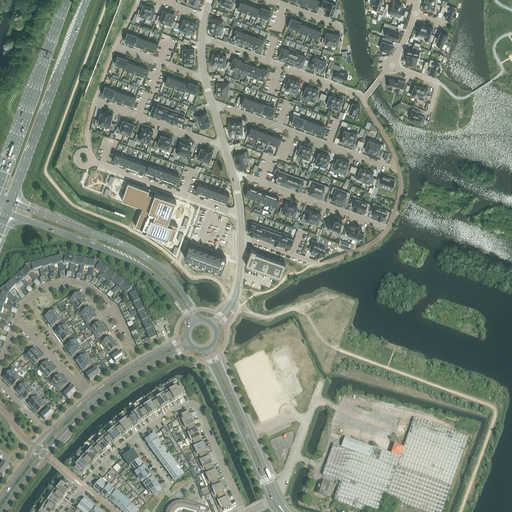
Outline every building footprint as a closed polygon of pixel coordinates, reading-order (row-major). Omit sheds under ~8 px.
[(231,8),(234,9),(236,3),(233,2),(233,0),(227,0),(226,5),(231,7),(231,8)] [(318,0),(313,0),(311,7),(313,8),(316,9),(319,0),(318,0)] [(323,0),(321,7),(326,9),(325,13),(332,16),(333,15),(336,17),(339,10),(335,9),(337,5),(329,2),(323,0)] [(373,5),(372,9),(382,12),(384,7),(381,5),(382,0),(373,0),(372,4),(373,5)] [(240,1),(237,9),(242,11),(244,7),(245,3),(243,2),(240,1)] [(423,4),(422,8),(436,10),(437,4),(423,1),(423,2),(423,4)] [(393,3),(389,14),(394,16),(399,4),(395,2),(394,3),(393,3)] [(244,7),(242,11),(247,13),(250,4),(247,3),(245,3),(244,7)] [(139,9),(137,15),(140,16),(140,17),(145,19),(149,5),(145,4),(145,5),(143,5),(142,10),(139,9)] [(250,4),(247,13),(252,15),(254,10),(255,6),(253,6),(253,5),(250,4)] [(399,4),(394,16),(400,18),(404,7),(402,6),(403,5),(399,4)] [(445,7),(444,10),(447,11),(445,18),(452,20),(453,17),(454,17),(456,13),(455,12),(456,8),(446,4),(445,7)] [(149,5),(145,19),(151,20),(151,19),(154,20),(156,14),(153,13),(155,8),(153,8),(153,7),(149,5)] [(260,8),(258,15),(263,17),(264,13),(266,9),(265,8),(264,8),(261,7),(260,8)] [(264,13),(263,17),(268,19),(269,17),(271,12),(271,10),(268,9),(267,9),(266,9),(264,13)] [(158,15),(156,21),(159,23),(160,21),(165,22),(165,23),(169,13),(169,12),(163,10),(162,14),(162,15),(161,15),(161,16),(158,15)] [(165,22),(164,24),(173,28),(175,22),(172,21),(173,20),(173,19),(173,18),(175,15),(169,13),(165,23),(165,22)] [(222,27),(223,20),(220,20),(220,19),(216,18),(215,19),(211,18),(211,22),(212,22),(211,25),(222,27)] [(288,24),(287,26),(293,28),(296,19),(295,19),(294,19),(291,18),(290,19),(288,24)] [(184,19),(180,31),(186,33),(190,20),(187,19),(186,20),(184,19)] [(296,19),(293,28),(298,30),(300,23),(301,23),(301,21),(298,20),(297,20),(296,19)] [(190,20),(186,33),(192,35),(196,23),(194,23),(194,22),(190,20)] [(298,30),(297,31),(302,33),(305,25),(304,24),(303,24),(301,23),(300,23),(298,30)] [(395,26),(388,24),(384,35),(396,39),(398,31),(394,30),(395,26)] [(223,34),(224,27),(222,27),(211,25),(211,28),(210,28),(209,31),(223,34)] [(305,25),(302,33),(307,35),(311,26),(308,25),(307,25),(305,25)] [(418,34),(417,37),(422,39),(427,27),(426,27),(426,26),(423,25),(422,25),(421,25),(419,31),(418,30),(417,34),(418,34)] [(311,26),(307,35),(313,37),(316,28),(314,28),(314,27),(311,26)] [(427,27),(422,39),(428,41),(429,40),(432,41),(434,35),(431,34),(433,28),(428,26),(427,27)] [(232,40),(237,42),(241,32),(242,30),(236,28),(232,40)] [(316,28),(313,37),(318,39),(321,30),(318,29),(316,28)] [(127,32),(124,41),(129,43),(132,34),(127,32)] [(247,34),(241,32),(237,42),(243,44),(247,34)] [(322,37),(321,43),(324,44),(324,45),(331,46),(331,45),(333,33),(333,32),(329,32),(329,33),(326,32),(325,38),(322,37)] [(435,37),(433,43),(436,44),(436,45),(442,47),(444,41),(446,42),(448,35),(440,32),(438,38),(435,37)] [(333,33),(331,45),(332,45),(340,47),(341,40),(338,40),(340,33),(335,33),(334,33),(333,33)] [(132,34),(129,43),(134,45),(137,36),(132,34)] [(249,46),(252,36),(247,34),(243,44),(249,46)] [(137,36),(134,45),(139,46),(142,38),(137,36)] [(258,38),(252,36),(249,46),(254,48),(258,38)] [(254,48),(260,50),(265,38),(258,36),(258,38),(254,48)] [(382,41),(380,49),(383,50),(383,51),(387,52),(387,51),(391,53),(394,45),(388,43),(389,40),(383,37),(382,41)] [(142,38),(139,46),(144,48),(147,40),(142,38)] [(147,40),(144,48),(149,50),(153,42),(147,40)] [(153,42),(149,50),(155,52),(158,44),(153,42)] [(279,58),(284,60),(288,50),(282,48),(279,58)] [(294,52),(288,50),(284,60),(290,62),(294,52)] [(294,50),(294,52),(290,62),(296,64),(299,54),(300,54),(300,52),(294,50)] [(407,50),(406,55),(407,55),(407,56),(417,58),(419,59),(420,52),(407,50)] [(217,66),(220,54),(216,53),(215,54),(213,53),(211,65),(217,66)] [(224,54),(220,54),(217,66),(217,67),(224,68),(226,56),(223,55),(224,54)] [(305,56),(300,54),(299,54),(296,64),(302,66),(305,56)] [(117,55),(114,64),(120,66),(123,57),(117,55)] [(320,60),(321,58),(315,55),(313,60),(312,59),(310,64),(311,65),(310,68),(316,71),(320,59),(320,60)] [(406,57),(405,60),(406,60),(405,62),(412,63),(411,64),(415,65),(415,64),(416,64),(417,58),(407,56),(406,57)] [(123,57),(120,66),(124,67),(125,68),(128,61),(128,59),(123,57)] [(234,57),(230,67),(236,69),(236,70),(240,60),(234,57)] [(320,59),(316,71),(322,73),(324,69),(325,69),(326,65),(325,64),(326,62),(320,60),(320,59)] [(430,59),(428,65),(430,66),(431,66),(429,73),(431,73),(434,75),(434,74),(436,75),(437,72),(438,72),(440,67),(439,67),(441,63),(431,60),(430,59)] [(242,72),(245,62),(240,60),(236,70),(236,69),(235,71),(241,74),(242,72)] [(124,67),(124,69),(129,71),(132,62),(128,61),(125,68),(124,67)] [(132,62),(129,71),(134,73),(137,64),(132,62)] [(247,74),(251,64),(245,62),(242,72),(247,74)] [(137,64),(134,73),(139,74),(142,66),(137,64)] [(257,66),(251,64),(247,74),(253,76),(257,66)] [(334,64),(331,73),(335,74),(334,76),(334,77),(345,81),(346,79),(346,80),(348,76),(347,75),(348,73),(339,70),(340,67),(334,64)] [(142,66),(139,74),(145,76),(148,68),(142,66)] [(258,80),(262,68),(257,66),(253,76),(252,78),(258,80)] [(268,70),(262,68),(258,80),(264,82),(268,70)] [(167,75),(164,84),(170,86),(173,77),(167,75)] [(173,77),(170,86),(175,87),(178,79),(173,77)] [(295,79),(291,78),(291,79),(289,78),(287,83),(284,82),(282,88),(285,89),(284,90),(290,92),(291,90),(295,79)] [(390,78),(388,86),(389,86),(388,87),(394,89),(394,87),(396,88),(395,89),(403,91),(402,95),(406,84),(403,83),(404,81),(398,80),(398,81),(396,81),(396,80),(390,78)] [(178,79),(175,87),(180,89),(183,81),(178,79)] [(299,81),(295,79),(291,90),(296,92),(296,93),(299,94),(301,88),(298,87),(300,82),(298,82),(299,81)] [(183,81),(180,89),(185,91),(186,90),(185,90),(188,83),(183,81)] [(188,83),(185,90),(186,90),(190,92),(193,83),(188,81),(188,83)] [(193,83),(190,92),(196,93),(199,85),(193,83)] [(415,85),(411,96),(417,98),(421,86),(417,84),(417,85),(415,85)] [(105,86),(102,94),(107,96),(110,88),(105,86)] [(313,87),(308,86),(308,87),(306,86),(305,91),(302,90),(299,98),(307,101),(308,100),(312,88),(313,88),(313,87)] [(421,86),(417,98),(426,101),(428,95),(425,94),(428,88),(421,86)] [(115,90),(110,88),(107,97),(112,98),(115,90)] [(312,88),(308,100),(314,103),(319,90),(313,88),(312,88)] [(120,92),(115,90),(112,98),(117,100),(120,92)] [(125,94),(120,92),(117,100),(122,102),(125,94)] [(130,96),(125,94),(122,102),(127,104),(130,96)] [(337,96),(331,94),(326,105),(333,107),(337,96)] [(136,97),(130,96),(127,104),(133,106),(136,97)] [(241,105),(246,107),(249,98),(244,96),(241,105)] [(337,96),(333,107),(339,110),(343,98),(338,97),(337,96)] [(254,100),(249,98),(246,107),(251,109),(254,100)] [(251,109),(256,110),(259,102),(254,100),(251,109)] [(150,113),(156,115),(160,104),(154,102),(150,113)] [(264,104),(259,102),(256,110),(261,112),(264,104)] [(352,105),(349,104),(346,111),(349,112),(349,113),(356,115),(357,111),(359,112),(361,107),(359,107),(360,105),(355,103),(355,104),(352,103),(352,105)] [(156,115),(161,117),(165,106),(160,104),(156,115)] [(264,104),(261,112),(266,114),(269,106),(264,104)] [(161,117),(166,119),(170,108),(165,106),(161,117)] [(266,114),(272,116),(275,108),(269,106),(266,114)] [(171,121),(175,110),(170,108),(166,119),(171,121)] [(412,112),(409,120),(417,123),(418,121),(423,123),(425,117),(419,115),(420,112),(412,109),(411,112),(412,112)] [(179,114),(180,112),(175,110),(171,121),(174,122),(176,123),(179,114)] [(94,125),(103,127),(106,114),(103,113),(100,112),(99,120),(96,119),(94,125)] [(194,116),(196,122),(209,118),(208,115),(207,112),(194,116)] [(110,115),(106,114),(103,127),(113,129),(114,123),(111,122),(113,115),(110,115)] [(176,123),(181,124),(184,116),(179,114),(176,123)] [(294,115),(291,123),(296,125),(299,117),(294,115)] [(296,125),(301,127),(304,118),(299,117),(296,125)] [(210,126),(210,124),(211,124),(210,121),(209,118),(196,122),(198,128),(206,126),(206,127),(210,126)] [(309,120),(304,118),(301,127),(306,129),(309,120)] [(125,132),(129,122),(123,120),(120,127),(118,126),(116,131),(119,132),(119,130),(125,132)] [(306,129),(311,131),(314,122),(309,120),(306,129)] [(124,134),(133,138),(135,132),(132,131),(134,124),(129,122),(125,132),(124,134)] [(320,124),(314,122),(311,131),(316,132),(320,124)] [(316,132),(322,134),(325,126),(320,124),(316,132)] [(248,134),(248,135),(253,137),(256,128),(251,126),(250,128),(248,134)] [(134,139),(143,142),(148,129),(145,127),(145,129),(142,128),(139,134),(136,133),(134,139)] [(253,137),(258,139),(261,130),(256,128),(253,137)] [(148,129),(143,142),(151,145),(154,140),(151,139),(153,132),(150,131),(151,130),(148,129)] [(266,132),(261,130),(258,139),(263,140),(266,132)] [(346,143),(347,143),(351,132),(350,132),(344,130),(340,141),(345,143),(346,143)] [(351,145),(351,144),(353,145),(358,133),(351,130),(350,132),(351,132),(347,143),(351,145)] [(263,140),(268,142),(271,134),(266,132),(263,140)] [(276,136),(271,134),(268,142),(273,144),(276,136)] [(162,149),(167,137),(161,135),(158,141),(156,140),(153,146),(162,149)] [(273,144),(278,146),(281,138),(276,136),(273,144)] [(162,149),(170,152),(173,147),(170,146),(172,139),(167,137),(162,149)] [(375,141),(376,140),(369,138),(365,150),(367,151),(367,152),(371,153),(375,141)] [(181,156),(186,143),(183,141),(183,143),(180,142),(177,148),(175,147),(172,153),(181,156)] [(375,141),(371,153),(373,154),(377,156),(381,144),(375,141)] [(181,156),(190,159),(192,154),(189,153),(191,146),(189,145),(189,144),(186,143),(181,156)] [(307,145),(303,144),(303,145),(301,145),(299,150),(296,148),(294,154),(297,155),(297,156),(302,158),(307,145)] [(311,147),(307,145),(302,158),(308,161),(308,160),(311,161),(313,155),(310,154),(312,149),(310,148),(311,147)] [(197,158),(203,160),(207,150),(204,149),(201,148),(198,155),(196,154),(194,159),(196,160),(197,158)] [(202,162),(211,166),(213,160),(210,159),(213,152),(210,151),(207,150),(203,160),(202,162)] [(236,161),(247,158),(245,152),(234,155),(235,158),(236,161)] [(315,164),(314,164),(320,167),(325,154),(321,152),(321,153),(319,153),(317,158),(314,157),(312,162),(315,164)] [(118,163),(121,155),(116,153),(113,161),(118,163)] [(320,166),(329,169),(331,163),(328,162),(330,157),(328,156),(329,155),(325,154),(320,167),(320,166)] [(121,155),(118,163),(123,165),(126,156),(121,155)] [(123,165),(128,167),(131,158),(126,156),(123,165)] [(247,158),(236,161),(237,164),(238,167),(239,167),(240,168),(243,167),(243,166),(251,163),(249,157),(247,158)] [(131,158),(128,167),(133,169),(136,160),(131,158)] [(344,159),(339,158),(339,159),(337,158),(335,163),(333,162),(330,170),(338,173),(339,172),(344,160),(344,159)] [(133,169),(138,171),(141,162),(136,160),(133,169)] [(344,160),(339,172),(345,175),(349,162),(344,160)] [(138,171),(144,173),(147,164),(141,162),(138,171)] [(148,163),(145,172),(151,174),(154,165),(148,163)] [(154,165),(151,174),(156,176),(159,167),(154,165)] [(159,167),(156,176),(161,177),(164,169),(159,167)] [(274,180),(280,182),(284,172),(279,170),(279,169),(276,168),(273,175),(276,176),(274,180)] [(367,169),(363,168),(362,169),(360,168),(357,178),(363,180),(367,169)] [(164,169),(161,177),(166,179),(169,171),(164,169)] [(362,182),(368,184),(369,183),(375,185),(377,179),(374,178),(371,177),(373,171),(369,170),(367,169),(363,180),(362,182)] [(169,171),(166,179),(171,181),(174,173),(169,171)] [(280,182),(285,184),(289,174),(284,172),(280,182)] [(174,173),(171,182),(176,183),(179,175),(174,173)] [(292,181),(294,176),(289,174),(285,184),(290,186),(292,181)] [(295,188),(299,178),(294,176),(292,181),(290,186),(295,188)] [(394,180),(383,176),(382,179),(379,178),(376,185),(382,187),(383,184),(392,188),(392,186),(393,186),(395,182),(394,182),(394,180)] [(295,188),(294,189),(298,191),(299,190),(300,190),(302,186),(305,187),(307,180),(304,179),(299,178),(295,188)] [(310,180),(307,186),(308,186),(311,187),(309,194),(312,195),(313,194),(315,195),(319,183),(314,181),(310,180)] [(128,181),(121,199),(142,207),(135,225),(173,239),(178,225),(168,221),(176,200),(152,191),(151,193),(148,192),(149,189),(128,181)] [(201,193),(204,185),(198,183),(195,191),(201,193)] [(319,183),(315,195),(317,196),(317,197),(320,198),(323,191),(327,193),(329,187),(319,183)] [(209,187),(204,185),(201,193),(206,195),(209,187)] [(342,190),(333,186),(330,193),(331,193),(334,194),(331,200),(335,201),(337,201),(342,190)] [(214,189),(209,187),(206,195),(211,197),(214,189)] [(245,196),(250,198),(253,189),(248,187),(245,196)] [(219,190),(214,189),(211,197),(216,199),(219,190)] [(250,198),(255,200),(258,191),(253,189),(250,198)] [(224,192),(219,190),(216,199),(221,201),(224,192)] [(350,193),(347,192),(342,190),(337,201),(340,202),(339,203),(343,204),(345,198),(348,199),(350,193)] [(255,200),(260,202),(263,193),(258,191),(255,200)] [(221,201),(226,203),(229,194),(224,192),(221,201)] [(260,202),(265,203),(269,195),(263,193),(260,202)] [(265,203),(271,205),(274,197),(269,195),(265,203)] [(358,210),(361,200),(362,200),(362,198),(354,195),(350,205),(353,206),(352,208),(358,210)] [(271,205),(276,207),(279,199),(274,197),(271,205)] [(362,200),(361,200),(358,210),(364,212),(364,210),(367,211),(370,203),(362,200)] [(288,214),(291,205),(289,204),(289,203),(286,202),(284,208),(281,207),(279,213),(282,214),(283,212),(288,214)] [(370,212),(373,213),(372,216),(378,218),(381,208),(382,206),(373,203),(370,212)] [(288,214),(287,216),(297,220),(300,212),(299,212),(296,211),(297,206),(294,205),(294,206),(291,205),(288,214)] [(381,208),(378,218),(383,220),(384,217),(387,219),(390,211),(381,208)] [(305,223),(305,221),(311,223),(315,212),(313,211),(313,210),(310,209),(307,215),(304,214),(303,214),(301,221),(305,223)] [(311,223),(319,227),(321,220),(319,219),(321,213),(318,212),(317,212),(315,212),(311,223)] [(331,217),(330,220),(327,219),(325,225),(323,229),(332,232),(336,220),(335,219),(335,218),(331,217)] [(342,222),(336,220),(332,232),(338,234),(339,230),(342,231),(344,225),(341,224),(342,222)] [(258,224),(253,222),(249,233),(254,235),(258,224)] [(263,225),(258,224),(254,235),(259,237),(261,232),(263,225)] [(261,232),(259,237),(264,238),(266,234),(268,227),(263,225),(261,232)] [(352,239),(356,227),(351,225),(350,227),(347,226),(343,236),(352,239)] [(273,229),(268,227),(266,234),(264,238),(269,240),(273,229)] [(362,229),(356,227),(352,239),(358,241),(359,239),(363,240),(365,235),(360,233),(362,229)] [(273,229),(269,240),(274,242),(278,231),(273,229)] [(283,233),(278,231),(274,242),(279,244),(283,233)] [(283,233),(279,244),(284,246),(288,237),(289,235),(283,233)] [(284,246),(290,248),(293,239),(288,237),(284,246)] [(321,243),(312,239),(309,249),(312,250),(311,252),(317,254),(321,243)] [(326,245),(321,243),(317,254),(322,256),(324,252),(328,253),(330,248),(326,247),(326,245)] [(190,244),(185,258),(221,271),(226,257),(190,244)] [(246,263),(245,265),(263,271),(269,273),(275,275),(281,278),(285,265),(286,263),(255,252),(256,251),(251,249),(250,252),(250,253),(246,262),(246,263)] [(60,257),(61,261),(62,261),(71,263),(69,273),(72,274),(75,264),(74,264),(75,258),(59,255),(60,257)] [(50,260),(52,266),(52,265),(58,264),(61,273),(65,272),(62,261),(61,261),(60,257),(50,260)] [(74,264),(75,264),(81,265),(78,275),(82,276),(84,266),(85,260),(75,258),(74,264)] [(41,262),(42,268),(43,268),(49,266),(51,276),(55,275),(52,265),(52,266),(50,260),(41,262)] [(95,262),(85,260),(84,266),(90,268),(88,277),(92,278),(94,267),(95,262)] [(94,267),(102,273),(95,280),(99,283),(105,275),(104,275),(108,270),(95,260),(95,262),(94,267)] [(30,271),(39,269),(41,278),(45,277),(43,268),(42,268),(41,262),(25,266),(27,268),(30,271)] [(27,268),(19,275),(23,279),(24,279),(28,275),(35,282),(38,280),(30,271),(27,268)] [(112,281),(116,276),(108,270),(104,275),(105,275),(109,279),(103,286),(106,289),(112,281)] [(23,279),(19,275),(12,281),(16,286),(21,282),(27,289),(30,286),(24,279),(23,279)] [(112,281),(117,285),(111,293),(114,295),(120,288),(120,287),(124,282),(116,276),(112,281)] [(0,291),(0,292),(6,295),(6,294),(13,288),(20,296),(23,293),(16,286),(12,281),(0,291)] [(131,289),(124,282),(120,287),(120,288),(125,291),(119,299),(122,301),(129,293),(129,292),(132,289),(131,289)] [(132,289),(129,292),(129,293),(133,301),(124,305),(126,309),(134,304),(140,302),(133,287),(131,289),(132,289)] [(78,295),(76,292),(67,299),(69,302),(70,301),(73,306),(83,299),(80,293),(78,295)] [(0,297),(0,303),(4,305),(4,304),(6,299),(15,302),(17,299),(6,294),(6,295),(2,293),(0,297)] [(86,302),(83,299),(73,306),(76,310),(75,311),(78,314),(87,307),(85,305),(87,303),(85,302),(86,302)] [(138,313),(144,311),(140,302),(134,304),(137,310),(128,314),(130,318),(139,314),(138,313)] [(4,305),(0,303),(0,313),(0,314),(0,313),(3,308),(12,311),(13,308),(4,304),(4,305)] [(88,309),(87,307),(78,314),(80,316),(84,320),(94,313),(90,308),(88,309)] [(56,311),(54,308),(45,314),(47,316),(45,318),(49,323),(58,317),(59,316),(55,311),(56,311)] [(138,313),(139,314),(141,319),(132,323),(134,327),(143,323),(143,322),(148,320),(144,311),(138,313)] [(96,316),(94,313),(84,320),(87,325),(86,325),(88,328),(97,322),(95,319),(97,318),(96,317),(96,316)] [(59,316),(58,317),(49,323),(51,326),(52,328),(54,326),(56,329),(65,323),(63,320),(62,320),(59,316)] [(152,329),(148,320),(143,322),(143,323),(145,328),(136,332),(138,336),(147,332),(147,331),(152,329)] [(99,324),(97,322),(88,328),(90,331),(91,331),(94,335),(104,328),(101,323),(99,324)] [(67,325),(65,323),(56,329),(57,331),(55,332),(59,338),(69,331),(66,326),(67,325)] [(106,331),(104,328),(94,335),(97,339),(96,340),(98,343),(107,337),(106,334),(107,333),(106,331)] [(147,331),(147,332),(149,337),(141,341),(142,345),(157,338),(152,329),(147,331)] [(72,335),(69,331),(59,338),(61,341),(62,342),(64,341),(66,344),(75,337),(73,334),(72,335)] [(77,340),(75,337),(66,344),(67,346),(66,347),(69,352),(79,345),(76,341),(77,340)] [(109,339),(107,337),(98,343),(100,346),(101,345),(104,350),(114,343),(111,338),(109,339)] [(114,343),(104,350),(107,354),(106,355),(109,358),(118,351),(116,349),(118,348),(116,346),(117,346),(114,343)] [(82,350),(79,345),(69,352),(71,356),(72,355),(73,357),(74,356),(76,358),(85,352),(83,349),(82,350)] [(33,351),(31,349),(23,356),(26,359),(26,358),(30,362),(39,354),(35,349),(33,351)] [(119,354),(118,351),(109,358),(110,361),(111,360),(115,365),(125,358),(121,353),(119,354)] [(87,355),(85,352),(76,358),(78,361),(76,362),(80,367),(90,360),(86,356),(87,355)] [(42,357),(39,354),(30,362),(34,366),(33,367),(36,370),(44,362),(42,360),(43,358),(42,357)] [(87,373),(96,367),(94,364),(93,364),(90,360),(80,367),(82,370),(83,372),(85,371),(87,373)] [(45,364),(44,362),(36,370),(38,372),(39,371),(43,375),(52,367),(47,362),(45,364)] [(14,370),(12,367),(4,375),(6,377),(4,378),(8,383),(17,374),(14,370)] [(55,371),(52,367),(43,375),(46,379),(45,380),(48,383),(56,375),(54,373),(55,371)] [(96,367),(87,373),(88,376),(87,377),(90,382),(100,375),(97,370),(98,370),(96,367)] [(21,378),(17,374),(8,383),(11,386),(13,387),(14,386),(16,388),(24,380),(22,378),(21,378)] [(58,377),(56,375),(48,383),(50,385),(51,384),(55,388),(64,380),(60,375),(58,377)] [(27,383),(24,380),(16,388),(18,390),(16,391),(21,396),(30,388),(26,384),(27,383)] [(67,383),(64,380),(55,388),(59,392),(58,393),(60,396),(68,388),(66,386),(68,384),(66,383),(67,383)] [(179,384),(172,388),(178,399),(185,396),(179,384)] [(33,391),(30,388),(21,396),(23,399),(24,399),(25,400),(26,399),(28,401),(37,393),(34,391),(33,391)] [(68,388),(60,396),(63,398),(63,397),(67,402),(76,393),(72,389),(70,390),(68,388)] [(165,391),(172,403),(178,399),(172,388),(165,391)] [(165,391),(159,395),(166,406),(172,403),(165,391)] [(39,396),(37,393),(28,401),(30,403),(29,405),(33,409),(42,401),(38,397),(39,396)] [(159,395),(152,399),(159,410),(166,406),(159,395)] [(152,399),(146,403),(153,414),(159,410),(152,399)] [(46,405),(42,401),(33,409),(36,412),(37,413),(39,412),(41,414),(49,406),(46,404),(46,405)] [(146,403),(140,407),(147,418),(153,414),(146,403)] [(51,409),(49,406),(41,414),(43,416),(41,418),(46,422),(55,414),(51,410),(51,409)] [(140,407),(133,412),(141,422),(147,418),(140,407)] [(133,412),(127,416),(135,427),(141,422),(133,412)] [(178,419),(181,426),(193,421),(190,414),(178,419)] [(127,416),(121,421),(129,431),(135,427),(127,416)] [(424,511),(441,511),(468,439),(414,419),(403,448),(397,446),(393,448),(391,454),(381,451),(345,438),(342,448),(333,445),(322,475),(340,482),(334,500),(367,511),(379,511),(384,497),(424,511)] [(121,421),(115,425),(124,436),(129,431),(121,421)] [(181,426),(184,433),(196,427),(193,421),(181,426)] [(115,425),(109,430),(118,440),(124,436),(115,425)] [(184,433),(187,440),(199,434),(196,427),(184,433)] [(109,430),(104,435),(112,445),(118,440),(109,430)] [(187,440),(190,446),(202,441),(199,434),(187,440)] [(104,435),(98,440),(107,450),(112,445),(104,435)] [(148,446),(158,439),(155,435),(145,442),(148,446)] [(158,439),(148,446),(151,450),(161,443),(158,439)] [(98,440),(93,446),(102,455),(107,450),(98,440)] [(190,446),(193,453),(205,448),(202,441),(190,446)] [(161,443),(151,450),(154,454),(164,447),(161,443)] [(93,446),(87,451),(97,460),(102,455),(93,446)] [(154,454),(157,458),(166,451),(164,447),(154,454)] [(193,453),(196,460),(208,455),(205,448),(193,453)] [(87,451),(82,456),(91,465),(97,460),(87,451)] [(123,458),(126,463),(136,456),(133,451),(123,458)] [(167,456),(164,453),(157,458),(160,462),(167,456)] [(172,459),(169,455),(160,462),(163,466),(172,459)] [(196,460),(199,467),(211,461),(208,455),(196,460)] [(82,456),(77,462),(86,471),(91,465),(82,456)] [(136,456),(126,463),(129,466),(139,460),(136,456)] [(175,463),(172,459),(163,466),(166,469),(175,463)] [(131,465),(134,469),(141,463),(139,460),(129,466),(129,467),(131,465)] [(199,467),(202,473),(214,468),(211,461),(199,467)] [(86,471),(77,462),(71,468),(81,477),(86,471)] [(0,473),(3,476),(9,467),(4,464),(3,465),(0,464),(0,463),(0,473)] [(135,474),(144,467),(141,463),(134,469),(137,472),(135,474)] [(166,469),(169,473),(178,467),(175,463),(166,469)] [(147,471),(144,467),(135,474),(138,478),(147,471)] [(181,470),(178,467),(169,473),(171,477),(181,470)] [(202,473),(205,480),(217,475),(214,468),(202,473)] [(109,472),(114,476),(116,478),(118,476),(112,470),(109,472)] [(181,470),(171,477),(175,481),(184,475),(181,470)] [(150,475),(147,471),(138,478),(141,482),(150,475)] [(141,482),(144,486),(153,479),(150,475),(141,482)] [(205,480),(208,487),(220,482),(217,475),(205,480)] [(62,479),(57,485),(68,493),(72,487),(62,479)] [(144,486),(146,490),(156,483),(153,479),(144,486)] [(94,489),(98,492),(105,483),(101,480),(94,489)] [(323,480),(322,484),(319,483),(315,493),(323,496),(325,492),(327,493),(331,483),(323,480)] [(208,487),(211,494),(223,488),(220,482),(208,487)] [(105,484),(105,483),(98,492),(102,495),(107,488),(104,486),(105,484)] [(146,490),(149,494),(158,487),(156,483),(146,490)] [(57,485),(53,491),(63,499),(68,493),(57,485)] [(113,490),(109,486),(107,488),(102,495),(105,498),(113,490)] [(158,487),(149,494),(151,492),(154,496),(162,491),(158,487)] [(211,494),(217,507),(219,511),(226,511),(233,509),(223,488),(211,494)] [(116,493),(113,490),(105,498),(109,501),(116,493)] [(53,491),(48,497),(59,505),(63,499),(53,491)] [(109,501),(113,505),(120,496),(116,493),(109,501)] [(113,505),(116,508),(124,499),(120,496),(113,505)] [(48,497),(44,503),(55,511),(59,505),(48,497)] [(116,508),(120,511),(127,502),(124,499),(116,508)] [(81,511),(89,503),(85,500),(77,509),(81,511)] [(207,507),(187,501),(185,501),(184,501),(182,501),(181,501),(179,501),(178,501),(176,502),(175,502),(173,503),(172,504),(171,505),(170,506),(168,507),(167,508),(167,509),(166,511),(165,511),(208,511),(209,511),(209,510),(209,509),(208,508),(207,507)] [(120,511),(121,511),(125,511),(131,505),(127,502),(120,511)] [(53,511),(55,511),(44,503),(40,509),(43,511),(53,511)] [(81,511),(87,511),(93,506),(89,503),(81,511)]
